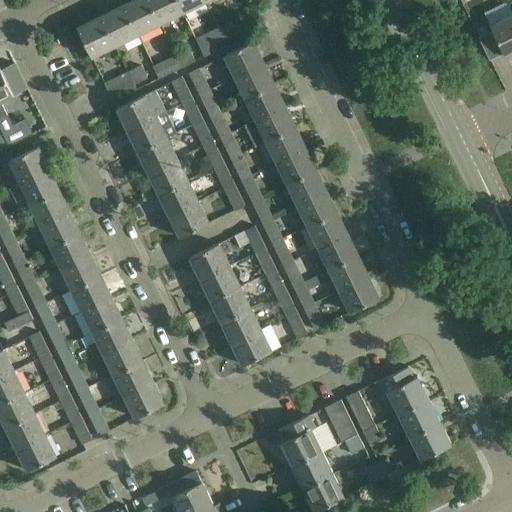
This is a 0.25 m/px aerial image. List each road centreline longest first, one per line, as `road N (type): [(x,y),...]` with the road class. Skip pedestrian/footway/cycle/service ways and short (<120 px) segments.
road 1 (residential): [(208,417),(11,18)]
road 2 (residential): [(426,310),(275,0)]
road 3 (residential): [(208,417),(426,310)]
road 4 (residential): [(10,511),(208,417)]
road 5 (residential): [(511,480),(426,310)]
road 6 (tertiary): [(461,139),(393,0)]
